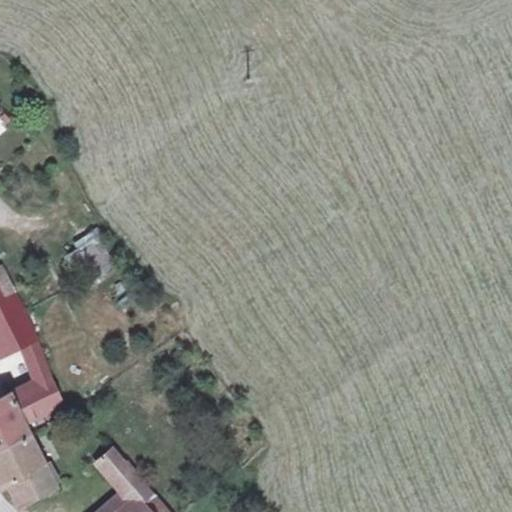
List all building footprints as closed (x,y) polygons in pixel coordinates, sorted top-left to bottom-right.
[(87,281),(118,261),(98,230),(67,250),(87,281)] [(16,350),(42,335),(16,289),(10,277),(0,282),(0,350),(4,357),(16,350)] [(16,350),(27,370),(53,356),(42,335),(16,350)] [(36,388),(63,374),(53,356),(27,370),(36,388)] [(76,397),(63,374),(36,388),(0,407),(0,455),(33,437),(48,429),(42,417),(76,397)] [(51,473),(33,437),(0,455),(0,482),(6,493),(14,489),(22,505),(52,492),(45,476),(51,473)] [(142,506),(156,494),(109,449),(95,462),(126,491),(139,503),(142,506)] [(126,491),(102,511),(128,511),(139,503),(126,491)] [(174,511),(156,494),(142,506),(148,511),(174,511)] [(148,511),(142,506),(139,503),(128,511),(148,511)]
